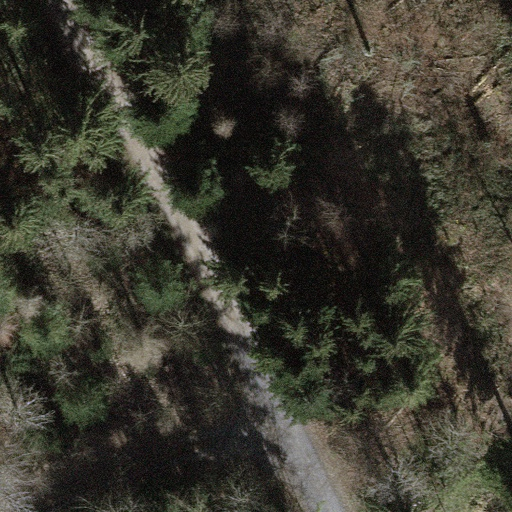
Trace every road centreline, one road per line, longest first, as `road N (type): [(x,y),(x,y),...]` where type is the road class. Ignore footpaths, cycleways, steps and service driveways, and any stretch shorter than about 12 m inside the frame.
road 1 (track): [(328,511),(158,180),(47,0)]
road 2 (track): [(285,421),(187,449),(33,511)]
